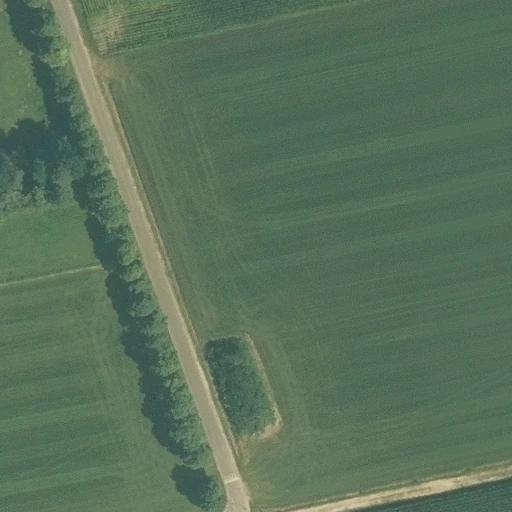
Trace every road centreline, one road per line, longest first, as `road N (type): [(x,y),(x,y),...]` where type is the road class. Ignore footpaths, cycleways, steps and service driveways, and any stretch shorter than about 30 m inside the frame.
road 1 (unclassified): [(240,511),(49,0)]
road 2 (track): [(323,511),(511,470)]
